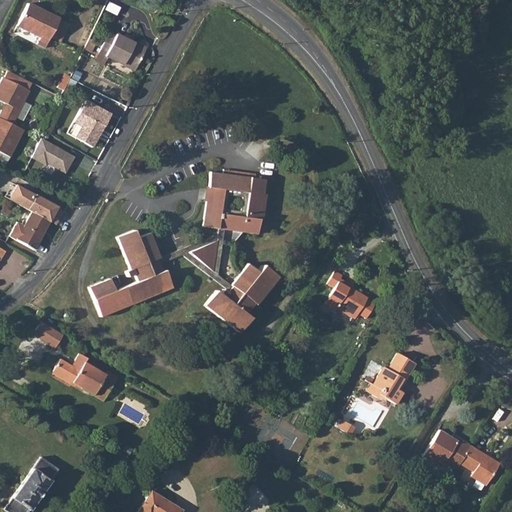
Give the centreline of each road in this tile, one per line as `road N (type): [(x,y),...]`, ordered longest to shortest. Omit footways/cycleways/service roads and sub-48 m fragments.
road 1 (tertiary): [(511,371),(437,304),(330,81),(249,0)]
road 2 (residential): [(198,0),(61,248),(0,309)]
